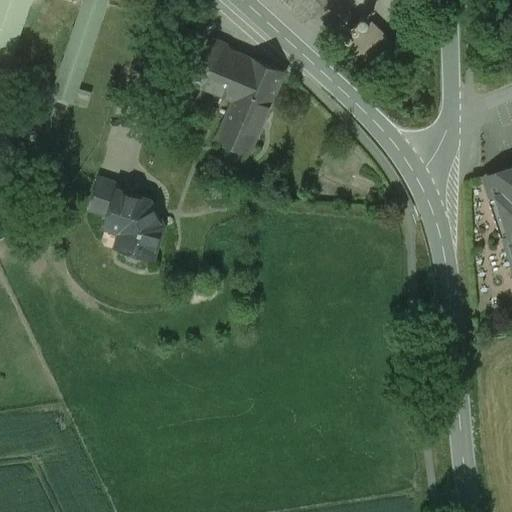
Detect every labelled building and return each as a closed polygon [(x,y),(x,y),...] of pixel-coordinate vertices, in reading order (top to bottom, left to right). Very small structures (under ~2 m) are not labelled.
[(30,0),(0,0),(0,58),(10,62),(30,0)] [(108,0),(85,0),(52,97),(73,104),(79,89),(108,0)] [(281,0),(309,24),(330,0),(281,0)] [(373,61),(398,36),(379,16),(353,42),(373,61)] [(285,73),(253,59),(217,140),(250,154),(285,73)] [(146,93),(152,73),(139,69),(133,89),(146,93)] [(79,89),(73,104),(85,108),(90,93),(79,89)] [(0,128),(0,127),(0,172),(1,173),(22,159),(0,128)] [(511,170),(487,178),(511,251),(511,170)] [(89,210),(110,218),(118,190),(120,190),(122,185),(99,177),(89,210)] [(152,200),(120,190),(118,190),(110,218),(106,226),(122,232),(125,238),(122,247),(128,249),(126,253),(130,258),(137,260),(142,258),(143,254),(154,257),(164,226),(152,200)]
